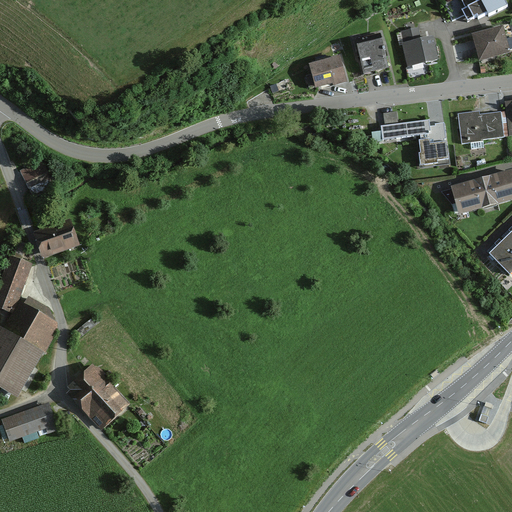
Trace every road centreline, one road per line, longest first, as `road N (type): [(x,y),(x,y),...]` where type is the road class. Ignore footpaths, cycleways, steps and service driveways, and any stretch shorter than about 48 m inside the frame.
road 1 (unclassified): [(511,80),(237,117),(105,155),(62,146),(0,102)]
road 2 (tertiary): [(327,511),(375,459),(511,340)]
